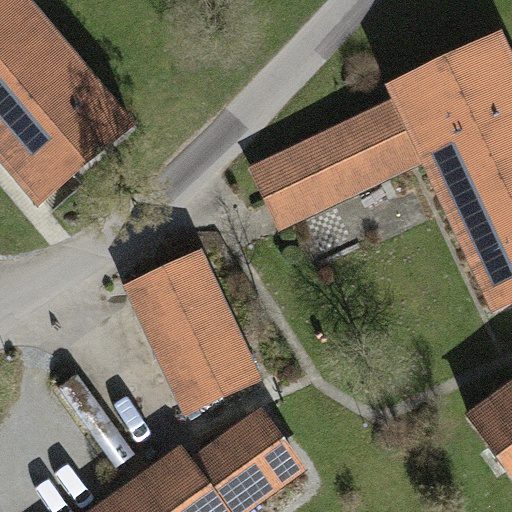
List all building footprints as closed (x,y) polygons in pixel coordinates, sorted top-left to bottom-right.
[(0,0),(0,158),(33,195),(125,113),(24,0),(0,0)] [(250,169),(280,233),(426,165),(496,315),(511,307),(511,43),(506,31),(389,85),(396,101),(250,169)] [(381,233),(425,241),(434,192),(390,185),(381,233)] [(126,287),(187,418),(265,382),(204,251),(126,287)] [(511,384),(468,417),(511,475),(511,384)] [(183,447),(92,511),(252,511),(311,472),(263,409),(193,459),(183,447)]
